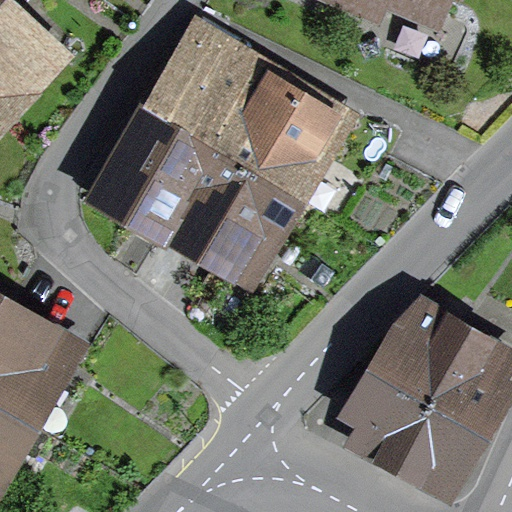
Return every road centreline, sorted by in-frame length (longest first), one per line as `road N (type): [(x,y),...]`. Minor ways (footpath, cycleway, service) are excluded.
road 1 (residential): [(188,0),(32,225),(268,422)]
road 2 (unclassified): [(268,422),(511,164)]
road 3 (residential): [(228,466),(348,511)]
